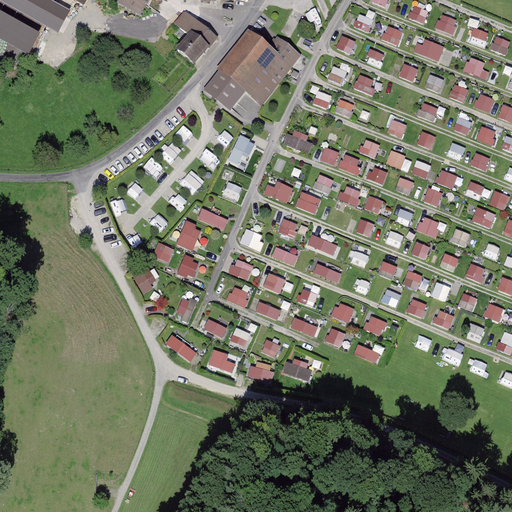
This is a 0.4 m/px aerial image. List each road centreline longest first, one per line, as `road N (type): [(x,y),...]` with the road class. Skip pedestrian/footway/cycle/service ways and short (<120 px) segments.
road 1 (track): [(157,358),(179,375),(231,391),(382,427),(511,487)]
road 2 (unclassified): [(263,0),(130,145),(82,173),(0,177)]
road 3 (track): [(82,173),(89,228),(157,358)]
road 4 (track): [(157,358),(156,401),(113,511)]
